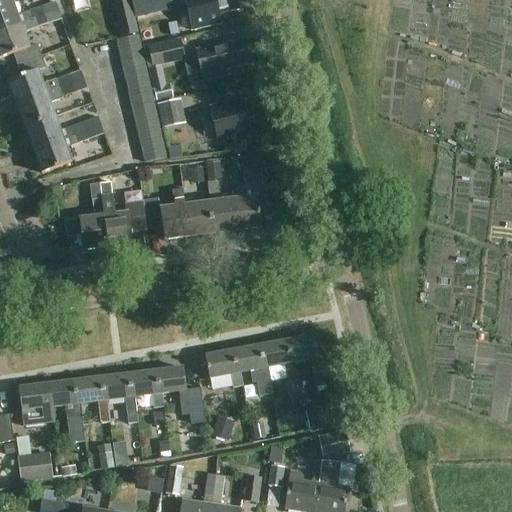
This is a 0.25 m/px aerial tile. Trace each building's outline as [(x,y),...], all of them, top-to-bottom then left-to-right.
[(171,0),(132,0),(137,20),(150,17),(147,8),(172,2),(171,0)] [(185,0),(192,28),(208,24),(221,21),(219,13),(239,9),(236,0),(185,0)] [(13,1),(0,5),(0,31),(33,20),(36,29),(49,25),(42,7),(18,16),(13,1)] [(120,38),(137,34),(130,1),(113,5),(120,38)] [(54,2),(42,7),(49,25),(61,20),(54,2)] [(24,34),(36,29),(33,20),(0,31),(0,57),(13,53),(17,65),(42,56),(37,44),(29,47),(24,34)] [(119,55),(139,50),(136,38),(116,43),(119,55)] [(202,80),(237,73),(236,67),(251,64),(246,39),(196,50),(202,80)] [(162,67),(188,62),(183,41),(149,49),(154,69),(162,67)] [(122,67),(142,62),(139,50),(119,55),(122,67)] [(21,76),(7,81),(16,104),(59,89),(62,98),(75,93),(69,76),(43,85),(39,73),(38,70),(46,67),(42,58),(42,56),(17,65),(21,76)] [(125,79),(145,74),(142,62),(122,67),(125,79)] [(162,67),(150,70),(157,104),(175,100),(171,85),(167,86),(162,67)] [(69,76),(75,93),(87,89),(81,72),(69,76)] [(128,91),(148,87),(145,74),(125,79),(128,91)] [(131,103),(151,98),(148,87),(128,91),(131,103)] [(16,104),(24,127),(55,116),(50,102),(62,98),(59,89),(16,104)] [(134,115),(154,110),(151,98),(131,103),(134,115)] [(266,128),(259,98),(237,103),(237,101),(210,108),(217,139),(266,128)] [(163,129),(183,124),(177,101),(158,106),(163,129)] [(137,127),(157,122),(154,110),(134,115),(137,127)] [(24,127),(33,150),(76,134),(73,128),(61,132),(55,116),(24,127)] [(98,119),(86,123),(92,141),(105,136),(106,136),(102,124),(99,118),(98,119)] [(139,139),(159,134),(157,122),(137,127),(139,139)] [(76,134),(33,150),(41,173),(72,162),(67,150),(80,146),(92,141),(86,123),(73,128),(76,134)] [(142,151),(162,146),(162,145),(159,134),(139,139),(141,145),(142,151)] [(162,146),(142,151),(145,163),(165,159),(162,146)] [(208,185),(221,183),(218,162),(205,164),(208,185)] [(234,183),(244,181),(242,164),(232,165),(234,183)] [(190,171),(191,185),(204,184),(202,170),(190,171)] [(511,178),(476,171),(472,192),(491,196),(488,211),(509,215),(511,197),(511,178)] [(103,202),(108,247),(134,244),(132,233),(148,231),(145,203),(127,205),(128,213),(116,214),(112,184),(102,185),(103,202)] [(160,201),(145,203),(148,231),(164,229),(165,241),(190,238),(185,201),(184,201),(183,191),(172,192),(174,208),(161,209),(160,201)] [(233,196),(238,232),(262,229),(258,197),(243,199),(242,195),(233,196)] [(214,235),(238,232),(233,196),(223,197),(223,202),(210,203),(214,235)] [(214,235),(210,203),(195,205),(195,200),(185,201),(190,238),(214,235)] [(108,247),(103,202),(93,203),(95,217),(79,218),(83,250),(108,247)] [(292,365),(296,364),(314,361),(316,375),(326,373),(323,359),(320,359),(316,337),(288,342),(292,365)] [(299,378),(296,364),(292,365),(288,342),(261,347),(265,369),(269,369),(286,365),(289,380),(297,379),(299,378)] [(261,347),(233,352),(237,375),(242,374),(251,372),(253,387),(257,386),(259,400),(274,397),(269,369),(265,369),(261,347)] [(244,388),(242,374),(237,375),(233,352),(206,357),(210,380),(232,376),(235,390),(244,388)] [(159,395),(164,394),(181,392),(184,415),(192,414),(193,425),(205,424),(204,413),(201,390),(187,391),(185,369),(157,373),(159,395)] [(132,398),(137,398),(154,396),(156,410),(165,408),(164,394),(159,395),(157,373),(130,376),(132,398)] [(130,376),(102,379),(105,401),(109,401),(127,399),(128,413),(130,426),(140,424),(138,412),(137,398),(132,398),(130,376)] [(111,415),(109,401),(105,401),(102,379),(75,382),(77,405),(81,404),(99,402),(101,416),(102,426),(112,425),(111,415)] [(289,400),(302,397),(299,381),(286,384),(289,400)] [(83,418),(81,404),(77,405),(75,382),(47,386),(50,408),(53,408),(55,408),(64,407),(66,421),(68,421),(70,443),(84,442),(82,418),(83,418)] [(55,423),(53,408),(50,408),(47,386),(19,389),(24,426),(55,423)] [(311,432),(335,427),(332,409),(307,413),(311,432)] [(0,444),(16,441),(17,440),(14,431),(11,415),(0,417),(0,444)] [(164,416),(154,417),(155,429),(165,428),(164,416)] [(219,418),(213,439),(228,444),(235,423),(219,418)] [(256,442),(267,440),(264,425),(253,427),(256,442)] [(324,460),(352,454),(347,434),(319,440),(324,460)] [(6,458),(16,456),(14,446),(4,448),(6,458)] [(111,453),(99,455),(102,471),(114,469),(111,453)] [(22,484),(54,480),(51,455),(19,459),(22,484)] [(115,460),(117,472),(129,470),(127,458),(115,460)] [(302,511),(315,511),(322,463),(315,462),(312,483),(289,480),(285,510),(302,511)] [(322,463),(315,511),(345,511),(349,488),(338,486),(341,464),(322,462),(322,463)] [(76,468),(62,470),(63,478),(77,476),(76,468)] [(171,468),(167,496),(180,497),(184,470),(171,468)] [(283,490),(285,470),(272,468),(269,488),(283,490)] [(211,511),(216,477),(209,476),(205,504),(183,501),(180,511),(211,511)] [(216,477),(211,511),(241,511),(242,510),(223,507),(227,479),(216,477)] [(259,506),(262,481),(249,479),(245,504),(259,506)] [(163,496),(165,483),(151,481),(149,494),(163,496)] [(279,511),(280,494),(267,493),(266,511),(279,511)] [(54,511),(56,506),(54,505),(43,503),(41,511),(54,511)]
